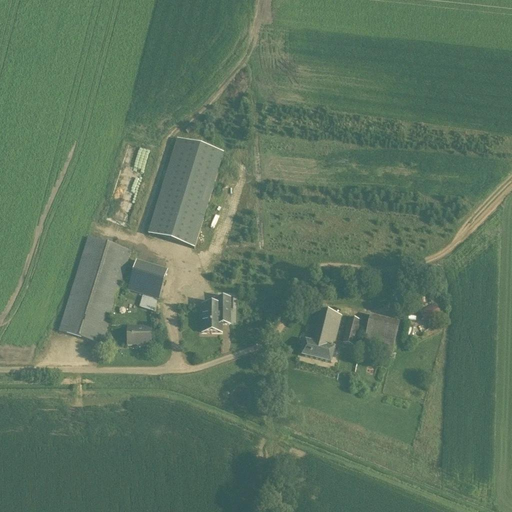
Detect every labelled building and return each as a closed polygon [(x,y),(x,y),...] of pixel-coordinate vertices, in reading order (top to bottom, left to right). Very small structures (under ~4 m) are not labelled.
[(223,154),(177,140),(148,236),(194,250),(223,154)] [(102,346),(131,252),(88,239),(59,333),(102,346)] [(159,301),(167,274),(136,265),(128,292),(159,301)] [(222,326),(230,326),(231,299),(215,299),(215,305),(203,305),(203,333),(222,333),(222,326)] [(424,323),(441,316),(436,305),(419,313),(424,323)] [(333,348),(341,318),(315,311),(308,342),(306,342),(302,357),(331,365),(335,349),(333,348)] [(381,356),(391,358),(393,352),(400,324),(388,321),(370,316),(363,346),(382,350),(381,356)] [(354,347),(361,322),(349,319),(342,344),(354,347)] [(151,348),(151,329),(128,329),(128,347),(138,347),(151,348)]
